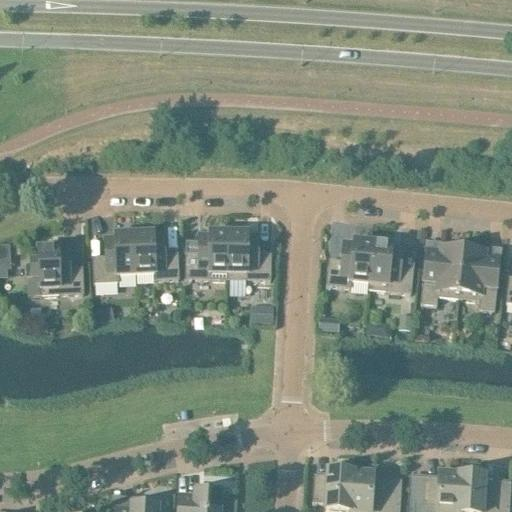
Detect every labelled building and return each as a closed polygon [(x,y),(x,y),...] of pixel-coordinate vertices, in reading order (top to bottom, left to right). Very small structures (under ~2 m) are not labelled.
[(184,265),(184,284),(209,284),(226,284),(227,284),(227,234),(213,233),(213,236),(208,236),(208,238),(198,238),(198,257),(184,257),(184,265)] [(242,234),(227,234),(227,284),(269,285),(270,258),(256,258),(257,239),(247,239),(247,236),(241,236),(242,234)] [(117,279),(134,279),(135,286),(133,235),(119,236),(119,238),(114,238),(114,241),(104,241),(104,261),(91,261),(92,288),(117,287),(117,279)] [(178,284),(177,265),(177,257),(163,258),(162,239),(152,239),(152,237),(147,237),(147,235),(133,235),(135,286),(136,286),(135,279),(152,278),(153,285),(178,284)] [(327,263),(324,290),(350,292),(350,285),(367,287),(366,294),(367,294),(372,244),(358,242),(358,245),(353,244),(352,247),(342,246),(341,265),(327,263)] [(386,245),(372,244),(367,294),(410,298),(412,272),(399,270),(401,251),(391,250),(391,248),(386,247),(386,245)] [(30,264),(30,265),(31,282),(38,281),(39,300),(83,298),(81,271),(68,272),(67,253),(57,253),(57,251),(53,251),(53,249),(41,249),(41,252),(37,252),(37,264),(30,264)] [(8,250),(0,250),(0,274),(0,275),(0,274),(0,268),(0,262),(9,262),(8,250)] [(419,309),(435,310),(436,301),(457,303),(462,252),(440,250),(439,254),(425,252),(419,309)] [(477,314),(493,316),(499,260),(484,258),(484,255),(462,252),(457,303),(478,305),(477,314)] [(250,313),(250,327),(272,327),(272,309),(261,309),(260,313),(250,313)] [(398,319),(397,334),(409,335),(411,320),(398,319)] [(318,326),(317,334),(327,335),(328,326),(318,326)] [(347,511),(350,477),(328,476),(327,480),(313,479),(311,507),(325,508),(325,511),(347,511)] [(350,477),(347,511),(398,511),(400,484),(372,483),(373,479),(350,477)] [(457,511),(459,479),(437,478),(437,482),(409,480),(406,511),(457,511)] [(459,479),(457,511),(508,511),(510,487),(482,485),(482,481),(459,479)] [(218,510),(219,497),(194,495),(194,500),(179,499),(177,511),(222,511),(222,510),(218,510)]
